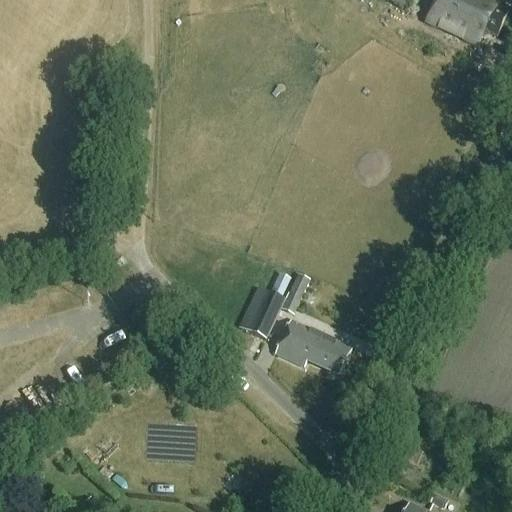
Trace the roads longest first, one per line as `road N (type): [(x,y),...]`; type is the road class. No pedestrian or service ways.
road 1 (unclassified): [(353,471),(511,131)]
road 2 (unclassified): [(353,471),(155,279),(139,237)]
road 3 (track): [(139,237),(148,0)]
